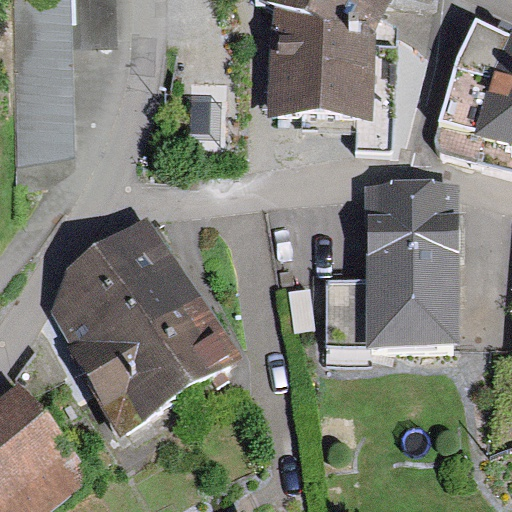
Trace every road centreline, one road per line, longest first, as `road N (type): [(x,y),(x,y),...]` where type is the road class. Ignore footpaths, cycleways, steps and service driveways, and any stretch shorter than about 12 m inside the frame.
road 1 (residential): [(511,198),(412,175),(175,204),(105,193)]
road 2 (residential): [(105,193),(134,108),(152,0)]
road 3 (residential): [(105,193),(0,356)]
